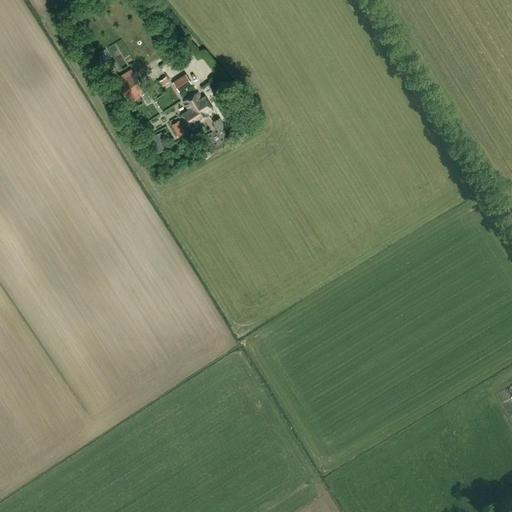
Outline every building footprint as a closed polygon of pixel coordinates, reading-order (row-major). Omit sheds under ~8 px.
[(128,100),(145,89),(134,72),(117,83),(128,100)] [(180,92),(192,84),(186,74),(171,84),(177,93),(179,91),(180,92)] [(158,81),(161,85),(168,81),(165,76),(158,81)] [(183,102),(188,111),(182,115),(190,127),(211,114),(211,113),(214,111),(204,95),(201,97),(199,92),(183,102)] [(220,118),(213,122),(219,132),(226,128),(220,118)] [(186,132),(179,120),(172,125),(178,136),(186,132)]
